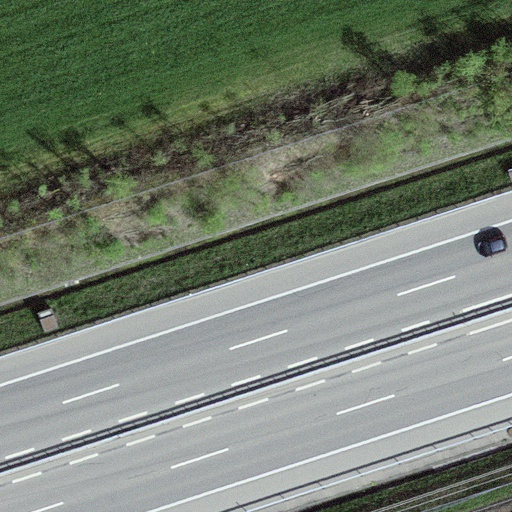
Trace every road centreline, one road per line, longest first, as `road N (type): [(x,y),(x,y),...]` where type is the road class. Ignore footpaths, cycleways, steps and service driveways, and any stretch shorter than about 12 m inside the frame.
road 1 (motorway): [(511,259),(0,425)]
road 2 (motorway): [(35,511),(511,357)]
